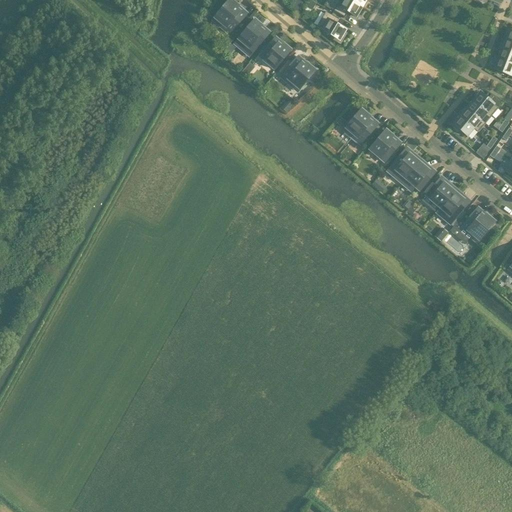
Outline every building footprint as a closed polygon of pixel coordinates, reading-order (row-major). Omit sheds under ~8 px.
[(238,7),(230,0),(213,21),(229,34),(244,16),(236,9),(238,7)] [(361,8),(348,0),(334,0),(333,4),(337,6),(334,11),(344,18),(347,13),(356,17),(361,8)] [(346,34),(344,33),(345,31),(337,26),(340,21),(325,12),(316,27),(333,37),(332,39),(333,40),(333,41),(334,41),(334,40),(337,43),(338,43),(340,44),(341,42),(342,42),(341,42),(343,39),(343,40),(343,39),(344,36),(345,37),(345,36),(346,34)] [(254,21),(234,45),(249,57),(263,40),(258,36),(262,32),(259,28),(260,26),(254,21)] [(502,40),(511,43),(511,29),(507,27),(504,35),(507,36),(505,41),(502,39),(502,40)] [(511,54),(511,43),(502,40),(500,45),(503,46),(501,50),(511,54)] [(290,51),(283,45),(281,48),(278,45),(274,49),(269,45),(259,57),(274,69),(290,51)] [(511,54),(501,50),(497,60),(511,65),(511,54)] [(297,92),(314,71),(306,65),(304,67),(296,60),(281,78),(297,92)] [(511,65),(497,60),(493,70),(511,77),(511,65)] [(473,102),(491,117),(498,109),(480,94),(473,102)] [(491,117),(473,102),(466,110),(485,125),(491,117)] [(485,125),(466,110),(463,113),(461,111),(457,115),(478,133),(485,125)] [(369,117),(361,111),(344,131),(360,145),(375,127),(367,120),(369,117)] [(478,133),(457,115),(457,116),(460,118),(457,121),(454,119),(449,126),(456,132),(458,130),(466,137),(473,129),(478,133)] [(385,162),(394,151),(390,147),(393,142),(390,139),(392,137),(386,131),(370,150),(385,162)] [(387,172),(401,184),(420,161),(414,156),(413,158),(409,155),(405,160),(400,156),(387,172)] [(420,161),(401,184),(415,196),(429,180),(424,176),(428,171),(424,168),(426,166),(420,161)] [(455,190),(441,178),(435,185),(430,191),(421,201),(436,213),(455,190)] [(427,188),(430,191),(435,185),(432,182),(427,188)] [(455,190),(436,213),(450,225),(463,209),(459,205),(463,200),(459,197),(461,195),(455,190)] [(465,244),(470,238),(476,243),(494,222),(486,216),(484,218),(476,211),(469,219),(464,215),(450,231),(465,244)]
